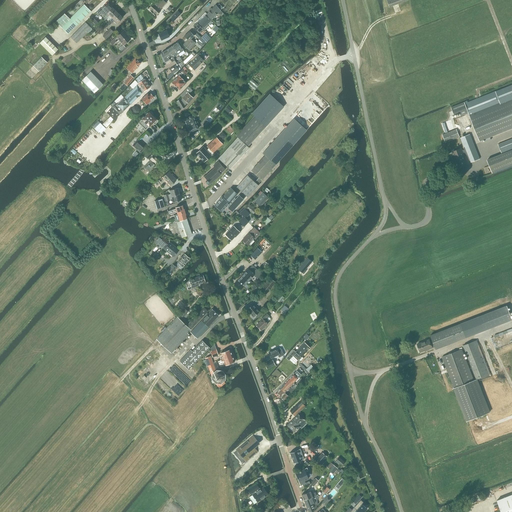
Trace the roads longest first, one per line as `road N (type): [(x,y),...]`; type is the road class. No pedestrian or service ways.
road 1 (unclassified): [(401,511),(361,416),(336,308),(340,272),(385,214),(342,0)]
road 2 (unclassified): [(303,511),(148,54)]
